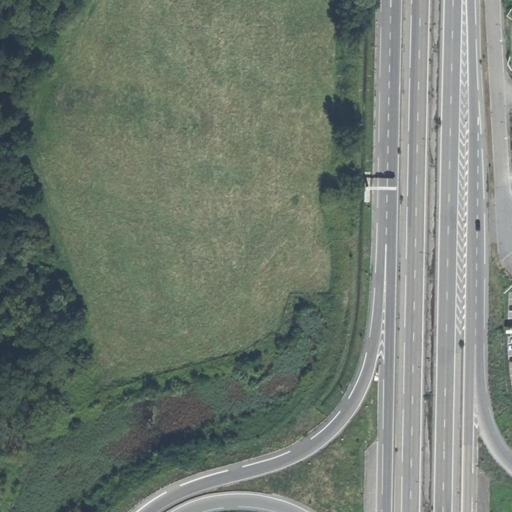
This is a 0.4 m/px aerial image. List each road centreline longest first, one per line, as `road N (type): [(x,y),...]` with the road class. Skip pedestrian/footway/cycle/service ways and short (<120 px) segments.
road 1 (trunk): [(443,511),(453,0)]
road 2 (trunk): [(420,0),(411,511)]
road 3 (trunk): [(392,186),(378,320),(350,407),(303,450),(174,493),(145,511)]
road 4 (trunk): [(392,186),(386,511)]
road 5 (trunk): [(472,312),(470,0)]
road 6 (unclassified): [(511,209),(501,174),(493,0)]
road 7 (trunk): [(467,511),(472,312)]
road 8 (trunk): [(511,461),(481,391),(472,312)]
road 9 (trunk): [(395,45),(392,186)]
